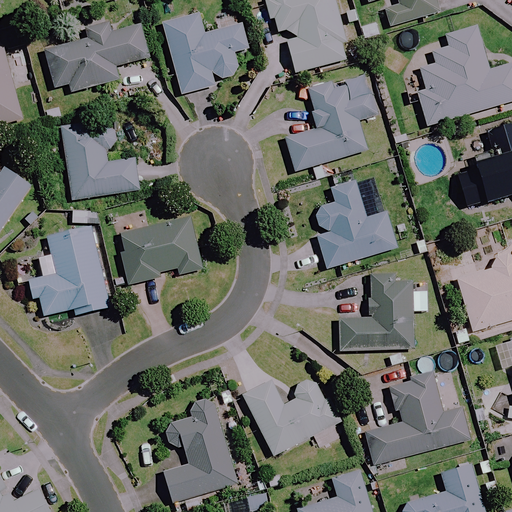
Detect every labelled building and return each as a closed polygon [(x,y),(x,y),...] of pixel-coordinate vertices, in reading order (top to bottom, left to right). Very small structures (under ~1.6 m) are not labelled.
[(266,1),(272,24),(277,22),(281,35),(287,34),(298,74),(345,62),(341,44),(347,42),(336,0),(271,0),(266,1)] [(368,0),(370,4),(382,0),(398,0),(400,7),(387,11),(392,28),(440,14),(436,0),(368,0)] [(208,36),(203,15),(163,26),(183,98),(215,89),(213,82),(239,75),(233,53),(250,49),(244,26),(208,36)] [(148,61),(142,27),(109,32),(108,28),(88,31),(89,42),(49,48),(56,96),(115,87),(112,66),(148,61)] [(511,65),(491,71),(479,29),(448,37),(451,49),(434,53),(438,66),(422,71),(428,93),(420,95),(429,127),(511,104),(511,65)] [(0,127),(25,121),(6,50),(0,51),(0,127)] [(377,118),(366,77),(309,93),(320,132),(287,141),(296,173),(367,153),(359,123),(377,118)] [(88,131),(87,123),(63,127),(75,201),(141,191),(136,161),(107,165),(105,150),(116,149),(113,127),(88,131)] [(511,129),(488,136),(494,158),(477,162),(480,171),(460,176),(468,209),(511,197),(511,129)] [(0,178),(0,235),(33,187),(6,169),(0,178)] [(368,219),(357,184),(333,191),(337,206),(316,212),(323,237),(319,238),(329,270),(397,250),(386,214),(368,219)] [(203,274),(195,220),(174,223),(175,227),(122,235),(130,286),(203,274)] [(114,309),(96,230),(50,240),(58,276),(31,282),(35,301),(41,299),(45,317),(76,311),(77,317),(114,309)] [(511,258),(457,274),(474,333),(511,321),(511,258)] [(415,351),(413,284),(388,285),(388,277),(372,278),(373,321),(341,322),(342,353),(415,351)] [(445,417),(434,376),(391,388),(401,425),(366,435),(374,467),(470,441),(463,412),(445,417)] [(286,408),(273,383),(244,398),(274,457),(340,423),(317,379),(297,389),(302,400),(286,408)] [(239,486),(215,403),(194,409),(189,423),(167,430),(173,449),(184,446),(190,468),(167,475),(175,505),(239,486)] [(18,501),(0,465),(0,511),(51,511),(40,490),(18,501)] [(485,511),(472,466),(443,474),(448,494),(404,507),(405,511),(485,511)] [(373,511),(361,471),(333,479),(339,499),(300,511),(373,511)] [(259,511),(272,510),(269,495),(249,499),(251,511),(259,511)]
